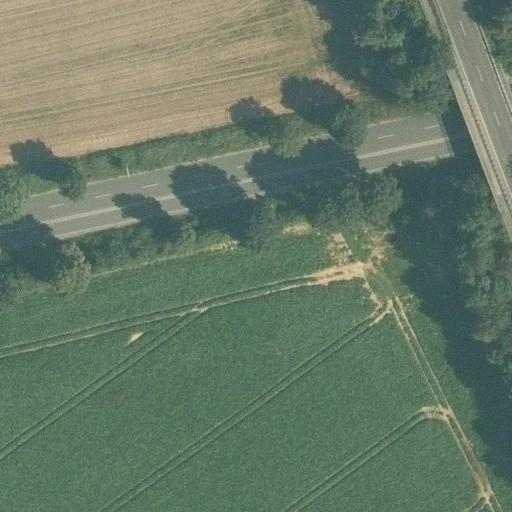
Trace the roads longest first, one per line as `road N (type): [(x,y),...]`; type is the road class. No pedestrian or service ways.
road 1 (primary): [(511,116),(0,228)]
road 2 (track): [(511,412),(439,259)]
road 3 (tertiary): [(511,155),(452,0)]
